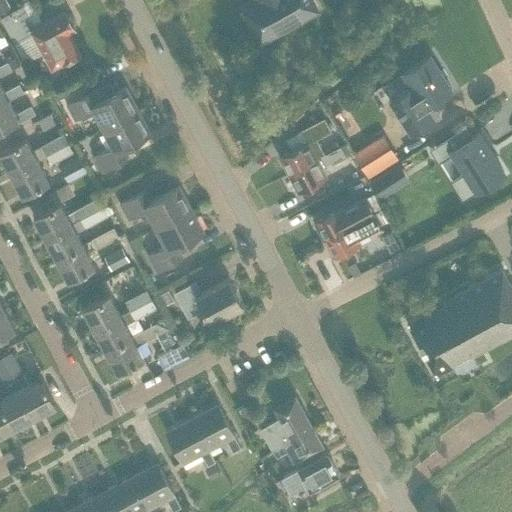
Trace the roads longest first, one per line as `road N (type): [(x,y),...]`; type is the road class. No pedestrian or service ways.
road 1 (tertiary): [(294,315),(126,0)]
road 2 (residential): [(294,315),(511,207)]
road 3 (residential): [(97,419),(294,315)]
road 4 (tertiary): [(392,494),(294,315)]
road 5 (residential): [(97,419),(0,240)]
road 6 (residential): [(392,494),(511,411)]
